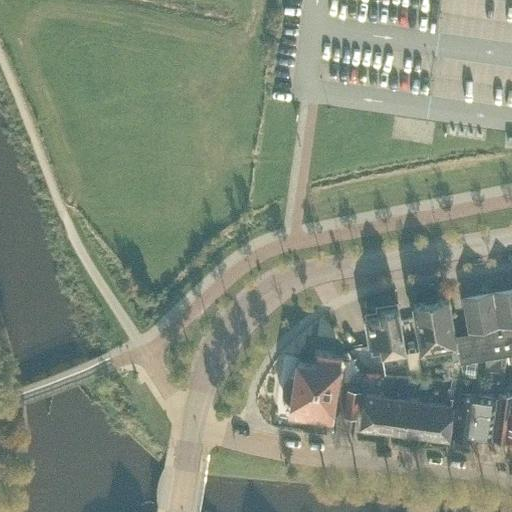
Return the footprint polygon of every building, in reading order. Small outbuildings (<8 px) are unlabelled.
[(457,343),(460,362),(485,358),(500,356),(511,353),(511,286),(461,296),(467,332),(455,334),(457,343)] [(456,343),(448,298),(413,304),(421,349),(423,361),(441,358),(444,377),(462,376),(460,362),(456,343)] [(404,351),(398,306),(380,309),(381,315),(365,318),(369,344),(370,343),(371,352),(381,351),(384,372),(408,374),(404,351)] [(291,402),(290,412),(322,417),(323,413),(332,414),(338,367),(337,367),(339,355),(318,352),(316,364),(297,361),(295,377),(289,376),(287,380),(285,386),(284,389),(284,397),(285,401),(291,402)] [(485,358),(484,369),(498,370),(500,356),(485,358)] [(364,423),(389,426),(389,423),(391,407),(393,407),(398,375),(390,375),(390,374),(383,373),(381,389),(388,390),(387,395),(365,392),(361,419),(364,423)] [(408,375),(398,375),(393,407),(391,407),(389,423),(393,423),(398,427),(420,430),(422,411),(421,411),(423,400),(406,398),(408,375)] [(452,399),(458,399),(459,393),(459,391),(461,377),(460,377),(460,378),(450,377),(449,387),(447,387),(445,403),(423,400),(421,411),(422,411),(420,430),(443,433),(448,430),(452,404),(452,399)] [(510,389),(511,382),(511,378),(502,377),(501,387),(510,389)] [(360,391),(349,389),(347,389),(343,416),(357,418),(361,391),(360,391)] [(493,437),(508,439),(508,440),(511,440),(511,393),(499,392),(493,437)] [(495,397),(459,393),(458,399),(453,435),(490,439),(495,397)]
